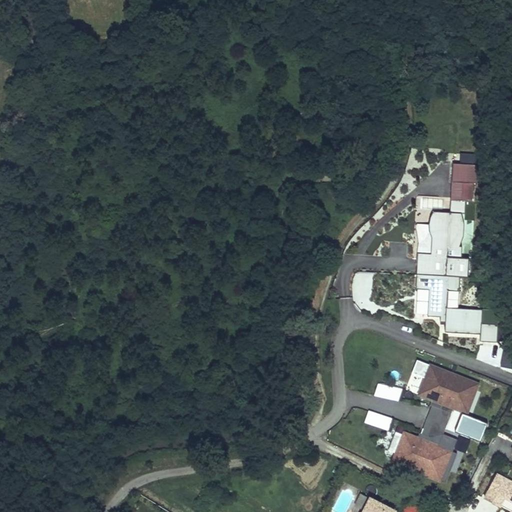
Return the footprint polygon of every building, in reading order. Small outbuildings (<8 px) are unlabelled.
[(467,202),(468,184),(446,183),(446,201),(467,202)] [(465,279),(466,260),(458,259),(458,247),(457,247),(460,237),(460,226),(457,214),(428,213),(425,219),(424,226),(425,233),(428,239),(427,255),(414,254),(413,277),(457,278),(465,279)] [(427,255),(428,239),(425,233),(423,237),(421,240),(419,242),(416,244),(415,245),(414,254),(427,255)] [(457,278),(413,277),(412,291),(427,291),(426,318),(438,319),(438,323),(444,324),(443,334),(479,335),(478,342),(495,343),(496,325),(480,324),(480,310),(455,310),(445,309),(445,292),(456,293),(457,278)] [(455,310),(456,293),(445,292),(445,309),(455,310)] [(483,344),(478,358),(496,365),(502,351),(483,344)] [(465,413),(476,384),(433,367),(422,396),(433,400),(431,406),(432,406),(452,414),(454,409),(465,413)] [(437,435),(444,416),(450,418),(452,414),(432,406),(421,434),(441,441),(443,437),(437,435)] [(443,437),(450,418),(444,416),(437,435),(443,437)] [(438,480),(450,451),(439,447),(441,441),(421,434),(420,433),(418,438),(406,434),(395,464),(438,480)] [(511,482),(498,475),(485,499),(500,507),(504,498),(511,502),(511,482)] [(418,511),(424,502),(412,496),(403,511),(418,511)] [(370,498),(363,511),(393,511),(395,510),(370,498)]
